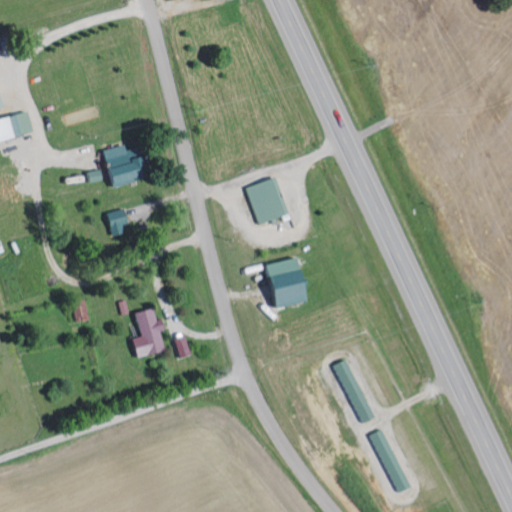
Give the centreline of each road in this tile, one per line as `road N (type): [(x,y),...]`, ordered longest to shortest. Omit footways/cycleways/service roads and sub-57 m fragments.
road 1 (residential): [(147,0),(237,357),(281,446),(331,511)]
road 2 (trunk): [(511,497),(278,0)]
